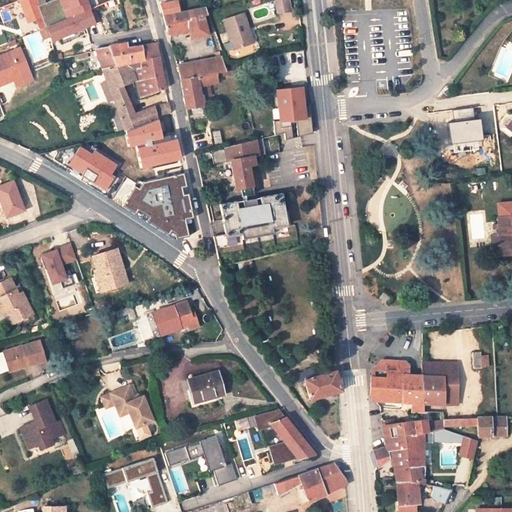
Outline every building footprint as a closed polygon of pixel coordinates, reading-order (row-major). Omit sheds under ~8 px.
[(62,10),(86,1),(85,0),(58,0),(59,1),(62,10)] [(274,0),(278,14),(292,11),(289,0),(274,0)] [(46,27),(89,9),(86,1),(62,10),(59,1),(39,9),(46,27)] [(179,11),(177,1),(160,4),(162,15),(179,11)] [(208,34),(205,17),(207,16),(206,13),(205,6),(179,11),(162,15),(167,32),(171,36),(189,32),(190,38),(208,34)] [(52,41),(95,24),(89,9),(46,27),(52,41)] [(251,41),(242,12),(222,19),(229,40),(224,42),(228,55),(234,57),(254,51),(251,41)] [(95,49),(95,50),(102,69),(129,64),(144,60),(142,47),(139,48),(139,44),(137,45),(137,48),(128,49),(127,46),(127,43),(95,49)] [(158,57),(155,45),(142,47),(144,60),(158,57)] [(20,73),(12,52),(0,56),(0,85),(7,82),(6,79),(20,73)] [(178,65),(181,79),(225,72),(224,68),(219,52),(215,53),(216,58),(191,62),(178,65)] [(165,88),(158,57),(144,60),(129,64),(131,70),(132,70),(135,80),(140,98),(165,88)] [(171,112),(169,103),(153,108),(134,115),(122,86),(135,80),(132,70),(131,70),(129,64),(102,69),(124,131),(138,126),(156,118),(171,112)] [(181,79),(186,108),(203,104),(202,97),(210,96),(208,83),(218,81),(217,77),(237,73),(235,65),(224,68),(225,72),(181,79)] [(6,79),(7,82),(22,77),(20,73),(6,79)] [(280,120),(273,120),(275,134),(286,131),(287,138),(313,134),(310,107),(304,107),(303,88),(277,90),(280,120)] [(161,137),(156,118),(124,131),(127,146),(135,144),(140,167),(180,158),(174,134),(161,137)] [(266,154),(263,137),(210,150),(213,163),(230,160),(235,188),(239,187),(252,185),(248,164),(255,163),(254,156),(266,154)] [(85,183),(106,196),(118,177),(113,174),(115,171),(91,145),(81,148),(79,143),(55,150),(56,153),(52,158),(87,180),(85,183)] [(186,187),(182,173),(141,181),(137,188),(133,185),(120,205),(166,235),(173,234),(174,239),(187,236),(184,220),(192,218),(187,193),(182,194),(181,188),(186,187)] [(14,181),(0,185),(0,197),(7,217),(24,210),(14,181)] [(253,193),(252,185),(239,187),(241,195),(253,193)] [(260,204),(261,211),(238,215),(237,208),(236,200),(218,203),(223,234),(211,236),(213,248),(225,246),(223,235),(235,233),(234,228),(239,227),(240,232),(247,231),(248,235),(265,232),(265,228),(271,227),(271,221),(275,221),(276,226),(287,224),(281,192),(259,196),(260,204)] [(261,211),(260,204),(255,205),(254,197),(241,199),(243,207),(237,208),(238,215),(261,211)] [(511,254),(511,216),(496,218),(497,234),(501,234),(504,255),(511,254)] [(47,269),(52,283),(60,281),(62,288),(74,284),(70,271),(64,273),(61,265),(76,259),(71,244),(55,250),(56,251),(42,255),(43,258),(41,258),(45,270),(47,269)] [(117,249),(93,255),(97,269),(99,268),(105,288),(127,282),(117,249)] [(11,277),(0,283),(0,298),(1,298),(7,310),(14,324),(34,314),(22,291),(19,293),(11,277)] [(186,302),(153,313),(161,336),(181,328),(188,326),(189,330),(199,326),(195,312),(190,313),(186,302)] [(45,358),(39,340),(4,352),(9,368),(28,363),(28,365),(28,366),(46,361),(45,358)] [(479,352),(472,353),(474,368),(481,367),(479,352)] [(371,372),(401,374),(401,366),(411,366),(406,361),(384,359),(378,364),(371,369),(371,372)] [(422,375),(444,376),(443,405),(458,405),(459,364),(423,362),(423,365),(422,365),(422,375)] [(10,371),(28,366),(28,365),(28,363),(9,368),(10,371)] [(375,400),(411,403),(411,412),(423,412),(424,404),(422,375),(410,374),(411,366),(401,366),(401,374),(371,372),(370,393),(375,400)] [(303,379),(309,400),(336,392),(341,391),(335,370),(333,371),(318,375),(315,367),(300,371),(301,374),(295,376),(296,381),(303,379)] [(219,371),(189,380),(194,400),(214,395),(215,397),(225,394),(219,371)] [(422,375),(424,404),(443,405),(444,376),(422,375)] [(131,387),(103,398),(105,405),(115,401),(117,406),(118,410),(125,407),(129,415),(131,414),(137,430),(155,422),(145,398),(137,401),(131,387)] [(115,401),(105,405),(108,410),(117,406),(115,401)] [(47,402),(31,408),(37,423),(22,429),(24,436),(32,439),(36,449),(41,447),(43,452),(56,447),(54,441),(59,439),(53,425),(56,424),(47,402)] [(125,407),(118,410),(122,418),(129,415),(125,407)] [(279,410),(257,416),(260,427),(271,424),(284,441),(269,445),(275,464),(298,458),(299,459),(317,454),(279,410)] [(477,437),(505,435),(504,418),(443,419),(443,428),(477,426),(477,437)] [(428,435),(426,421),(382,427),(386,448),(373,451),(376,461),(378,467),(389,459),(392,458),(390,452),(406,450),(404,437),(428,435)] [(421,466),(421,443),(431,442),(431,437),(444,437),(444,433),(428,435),(404,437),(406,450),(390,452),(392,458),(395,481),(396,511),(413,511),(414,510),(418,510),(417,482),(424,484),(423,465),(421,466)] [(475,441),(468,439),(444,433),(444,437),(448,437),(448,442),(461,443),(458,455),(471,458),(475,441)] [(31,451),(36,449),(32,439),(24,436),(31,451)] [(220,486),(239,480),(234,464),(228,466),(218,436),(167,454),(171,466),(178,464),(178,462),(190,458),(191,461),(209,454),(220,486)] [(127,482),(147,475),(152,490),(148,492),(153,507),(169,502),(154,457),(103,474),(108,488),(127,482)] [(295,486),(301,505),(331,492),(328,487),(345,479),(334,464),(328,466),(263,488),(265,495),(272,492),(274,496),(278,495),(279,496),(295,486)] [(328,487),(331,492),(346,485),(346,481),(345,479),(328,487)] [(450,491),(434,487),(431,496),(436,501),(445,503),(450,491)]
